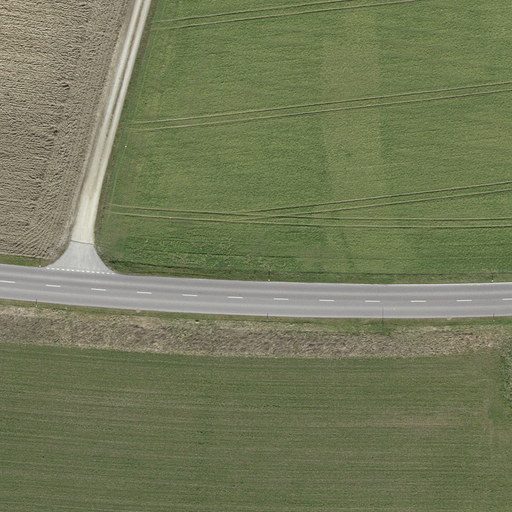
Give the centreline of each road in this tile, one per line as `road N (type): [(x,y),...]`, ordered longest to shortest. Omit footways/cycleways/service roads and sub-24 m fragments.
road 1 (tertiary): [(0,284),(348,305),(511,301)]
road 2 (track): [(72,293),(149,0)]
